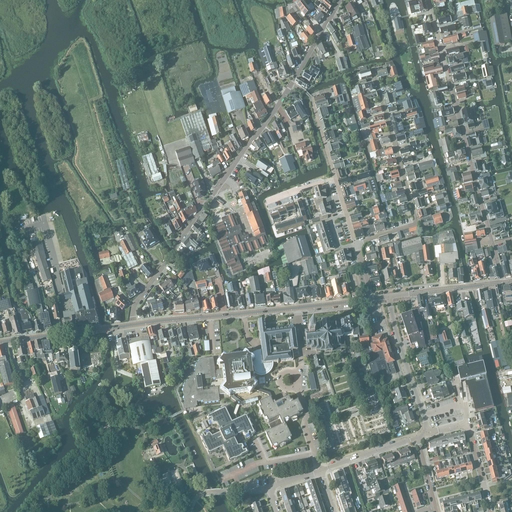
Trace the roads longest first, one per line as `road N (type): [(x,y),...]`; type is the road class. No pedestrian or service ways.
road 1 (residential): [(132,324),(133,305),(261,129),(339,0)]
road 2 (residential): [(503,282),(428,0)]
road 3 (tertiary): [(132,324),(370,299)]
road 4 (residential): [(355,243),(415,222),(374,75)]
road 5 (residential): [(427,433),(388,296)]
road 6 (tertiary): [(0,342),(132,324)]
road 7 (residential): [(490,511),(468,424),(427,433)]
